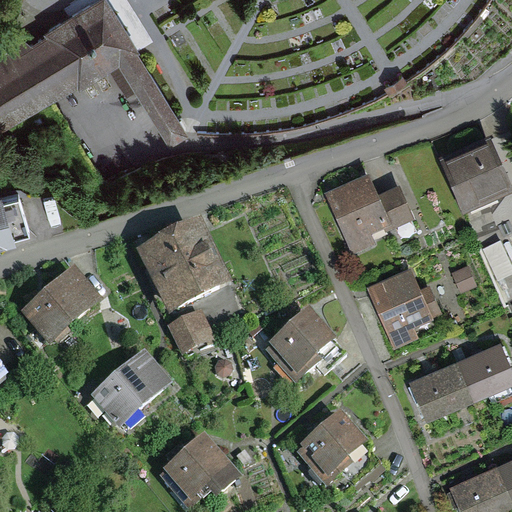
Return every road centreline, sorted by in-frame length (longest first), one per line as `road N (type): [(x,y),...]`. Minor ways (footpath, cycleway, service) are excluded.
road 1 (residential): [(292,170),(432,511)]
road 2 (residential): [(292,170),(0,265)]
road 3 (residential): [(511,75),(452,116),(292,170)]
